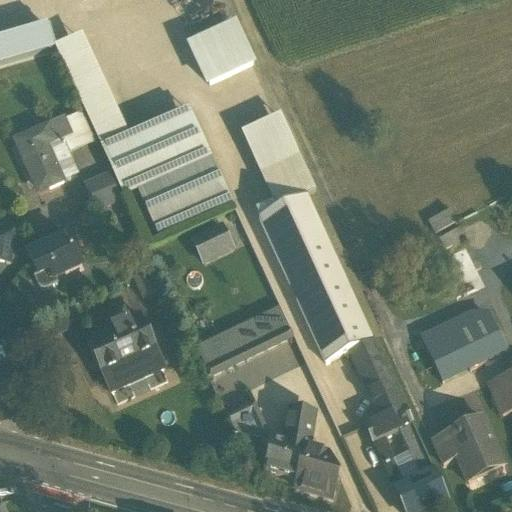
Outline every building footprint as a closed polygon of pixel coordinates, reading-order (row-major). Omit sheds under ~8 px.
[(235,25),(186,48),(206,91),(256,68),(235,25)] [(47,28),(0,41),(0,66),(54,51),(47,28)] [(55,50),(101,149),(125,138),(79,39),(55,50)] [(188,110),(125,138),(101,149),(124,199),(137,193),(211,160),(188,110)] [(82,114),(64,121),(71,138),(63,142),(70,156),(95,145),(82,114)] [(242,137),(277,213),(306,199),(315,195),(281,119),(242,137)] [(15,143),(22,158),(47,147),(47,149),(63,142),(71,138),(64,121),(15,143)] [(47,149),(63,184),(79,177),(70,156),(63,142),(47,149)] [(63,184),(47,149),(47,147),(22,158),(35,187),(47,182),(50,190),(63,184)] [(232,206),(211,160),(137,193),(158,239),(232,206)] [(86,188),(97,212),(119,202),(108,178),(86,188)] [(47,182),(35,187),(38,195),(50,190),(47,182)] [(381,339),(315,195),(306,199),(372,343),(381,339)] [(372,343),(306,199),(277,213),(259,221),(326,367),(349,355),(372,343)] [(435,239),(456,227),(450,213),(428,224),(435,239)] [(239,223),(221,231),(231,252),(249,243),(239,223)] [(204,266),(231,252),(221,231),(193,244),(204,266)] [(439,243),(445,254),(466,243),(460,231),(439,243)] [(0,264),(10,265),(14,234),(0,236),(0,264)] [(32,266),(39,279),(51,274),(55,283),(82,271),(67,239),(33,255),(37,264),(32,266)] [(28,257),(32,266),(37,264),(33,255),(28,257)] [(57,287),(55,283),(51,274),(39,279),(35,281),(38,288),(40,291),(44,292),(47,291),(57,287)] [(198,354),(210,379),(292,339),(280,313),(198,354)] [(86,344),(104,383),(105,383),(111,396),(163,373),(157,360),(158,359),(140,320),(128,326),(122,315),(108,322),(113,332),(86,344)] [(419,341),(442,387),(469,374),(452,340),(489,322),(486,316),(469,317),(447,327),(419,341)] [(66,321),(42,332),(48,345),(68,337),(69,328),(66,321)] [(452,340),(469,374),(505,356),(489,322),(452,340)] [(2,342),(11,360),(32,350),(23,332),(2,342)] [(349,355),(380,422),(403,411),(372,343),(349,355)] [(511,378),(489,387),(502,420),(511,416),(511,378)] [(236,434),(268,443),(243,388),(219,399),(236,434)] [(412,429),(403,411),(380,422),(366,428),(374,446),(384,442),(399,435),(412,429)] [(291,414),(285,447),(308,453),(314,418),(291,414)] [(457,464),(466,482),(502,466),(482,423),(463,432),(465,437),(450,444),(448,439),(433,446),(444,470),(457,464)] [(433,474),(412,429),(399,435),(409,456),(420,480),(433,474)] [(463,432),(448,439),(450,444),(465,437),(463,432)] [(393,463),(384,442),(374,446),(384,468),(393,463)] [(308,453),(285,447),(272,444),(263,474),(298,485),(299,485),(308,453)] [(327,458),(308,453),(299,485),(298,485),(296,492),(331,503),(337,482),(327,458)] [(384,468),(395,492),(420,480),(409,456),(393,463),(384,468)] [(502,466),(466,482),(469,488),(504,472),(502,466)] [(432,511),(447,505),(433,474),(420,480),(395,492),(403,511),(432,511)]
